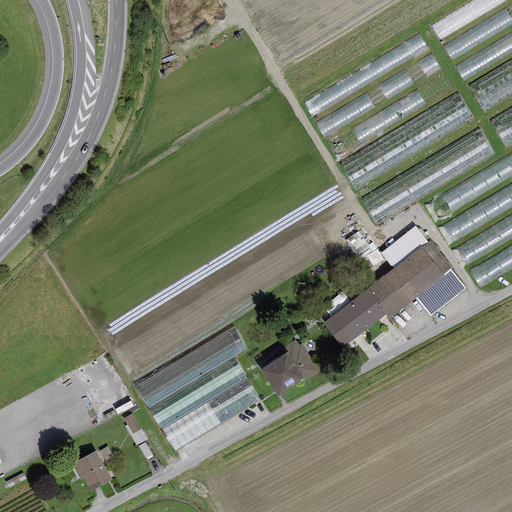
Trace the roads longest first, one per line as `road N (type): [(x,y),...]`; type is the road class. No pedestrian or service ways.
road 1 (residential): [(94,511),(511,289)]
road 2 (motorway): [(0,244),(61,177),(90,130),(109,69),(114,0)]
road 3 (motorway): [(0,234),(69,124),(81,63),(72,0)]
road 4 (motorway): [(40,0),(56,49),(52,94),(26,145),(0,168)]
